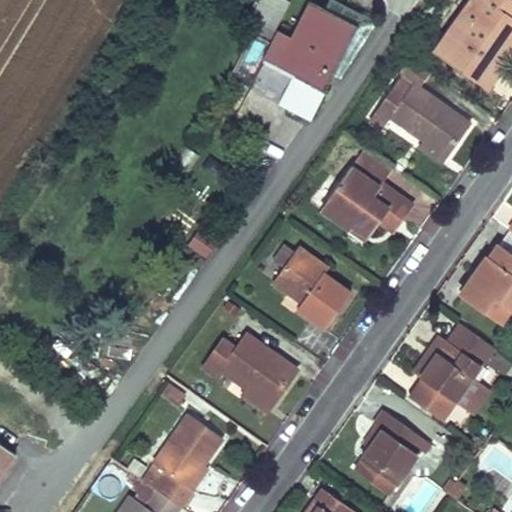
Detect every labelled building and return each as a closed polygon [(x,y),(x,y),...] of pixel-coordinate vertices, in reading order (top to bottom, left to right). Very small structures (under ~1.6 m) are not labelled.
[(290,2),(287,0),(257,0),(249,17),(260,23),(232,76),(234,78),(310,117),(357,25),(312,2),(293,38),(276,30),(290,2)] [(473,0),(438,49),(477,77),(511,28),(511,17),(498,8),(503,0),(473,0)] [(511,17),(511,28),(477,77),(489,87),(511,54),(511,0),(503,0),(498,8),(511,17)] [(433,71),(412,56),(400,73),(402,75),(391,90),(371,119),(383,128),(392,116),(424,140),(449,156),(472,124),(421,88),(433,71)] [(424,140),(420,145),(444,162),(449,156),(424,140)] [(414,206),(382,183),(394,166),(366,146),(328,199),(342,209),(335,217),(351,228),(354,224),(370,235),(381,220),(376,217),(384,206),(404,220),(414,206)] [(328,199),(322,208),(335,217),(342,209),(328,199)] [(384,206),(376,217),(381,220),(396,230),(404,220),(384,206)] [(354,224),(351,228),(367,240),(370,235),(354,224)] [(202,226),(188,247),(208,261),(222,240),(202,226)] [(299,245),(277,275),(307,297),(302,301),(299,308),(327,328),(352,293),(326,274),(311,263),(316,256),(299,245)] [(487,257),(477,272),(483,276),(503,249),(498,245),(489,258),(487,257)] [(477,272),(462,292),(484,309),(494,296),(511,308),(511,307),(511,255),(503,249),(483,276),(477,272)] [(316,256),(311,263),(326,274),(330,267),(316,256)] [(277,275),(274,280),(302,301),(307,297),(277,275)] [(494,296),(484,309),(502,321),(511,308),(494,296)] [(429,365),(421,377),(456,402),(495,346),(462,324),(449,341),(440,336),(431,348),(438,353),(429,365)] [(247,387),(271,404),(297,369),(246,333),(236,348),(223,339),(203,367),(217,377),(222,369),(247,387)] [(431,348),(423,359),(429,365),(438,353),(431,348)] [(186,396),(169,385),(161,396),(178,408),(186,396)] [(247,387),(242,393),(267,410),(271,404),(247,387)] [(372,446),(362,459),(396,484),(420,449),(425,453),(432,444),(384,410),(375,423),(378,425),(384,429),(372,446)] [(168,472),(156,488),(181,506),(194,489),(189,486),(223,439),(188,414),(154,462),(158,466),(168,472)] [(378,425),(366,442),(372,446),(384,429),(378,425)] [(0,478),(17,455),(0,443),(0,478)] [(396,484),(362,459),(356,468),(390,492),(396,484)] [(158,466),(146,482),(156,488),(168,472),(158,466)] [(146,482),(140,491),(150,497),(156,488),(146,482)] [(131,495),(118,511),(176,511),(181,506),(156,488),(150,497),(145,505),(131,495)] [(324,488),(306,511),(353,511),(355,510),(324,488)]
